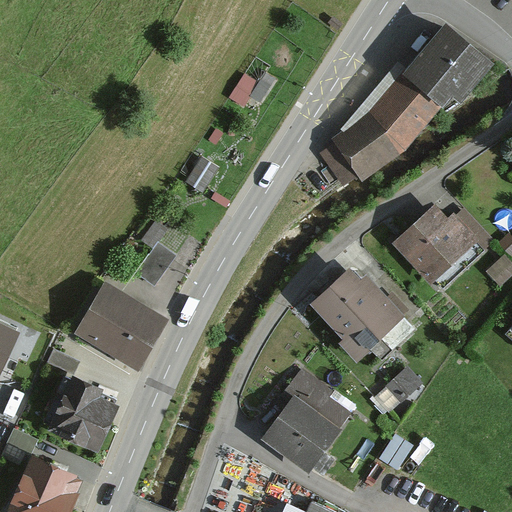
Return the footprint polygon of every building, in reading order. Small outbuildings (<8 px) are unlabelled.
[(488,71),(445,34),(374,118),(329,151),(347,181),(356,175),(362,182),(397,157),(450,100),(460,107),(488,71)] [(258,83),(245,75),(230,99),(244,108),(250,99),(260,105),(272,87),(260,80),(258,83)] [(218,168),(201,158),(186,184),(203,194),(218,168)] [(443,226),(429,210),(389,243),(424,283),(471,243),(451,219),(443,226)] [(169,231),(156,221),(141,241),(154,251),(136,275),(154,288),(177,257),(159,244),(169,231)] [(361,293),(349,279),(313,308),(346,347),(354,340),(369,358),(405,327),(370,286),(361,293)] [(162,322),(106,291),(80,337),(136,369),(162,322)] [(0,311),(0,363),(20,373),(40,329),(0,311)] [(353,409),(298,368),(270,404),(282,413),(263,439),(306,471),(353,409)] [(116,399),(65,379),(46,429),(96,449),(116,399)] [(67,511),(79,483),(29,463),(10,511),(67,511)]
